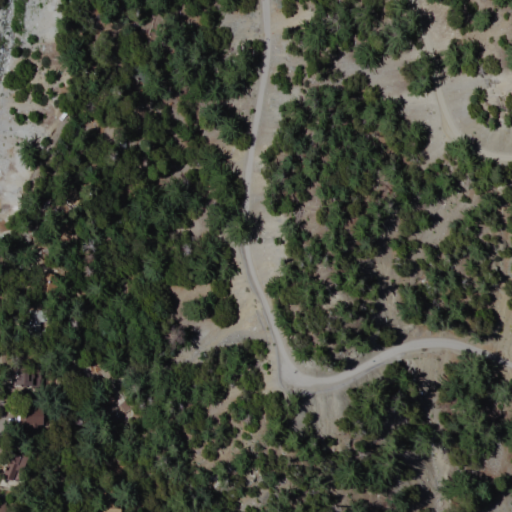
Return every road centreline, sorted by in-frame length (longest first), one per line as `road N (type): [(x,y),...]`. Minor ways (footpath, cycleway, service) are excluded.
road 1 (residential): [(0,382),(34,162),(88,89),(100,0)]
road 2 (track): [(409,0),(433,45),(454,126),(481,152),(511,155)]
